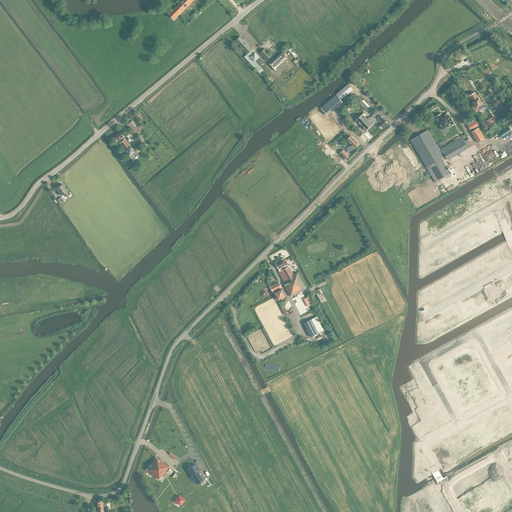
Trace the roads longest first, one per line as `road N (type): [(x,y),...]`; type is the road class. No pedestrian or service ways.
road 1 (unclassified): [(494,24),(446,54),(434,85),(179,340),(117,491),(86,494),(0,468)]
road 2 (unclassified): [(0,218),(261,0)]
road 3 (residential): [(462,425),(424,363),(474,334)]
